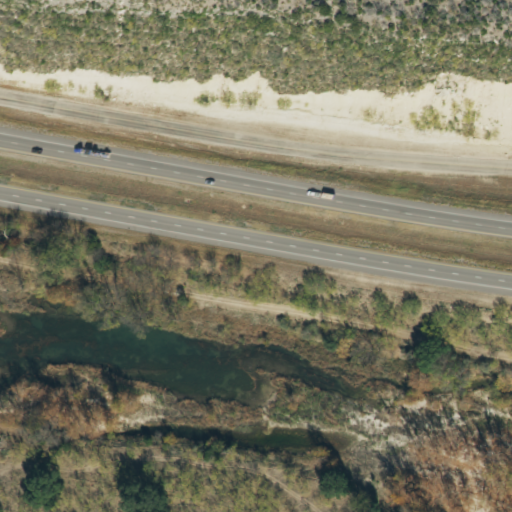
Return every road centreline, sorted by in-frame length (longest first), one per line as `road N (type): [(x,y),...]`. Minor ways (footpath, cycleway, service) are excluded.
road 1 (motorway): [(0,197),(511,283)]
road 2 (motorway): [(511,223),(0,142)]
road 3 (secondary): [(511,164),(368,151),(0,94)]
